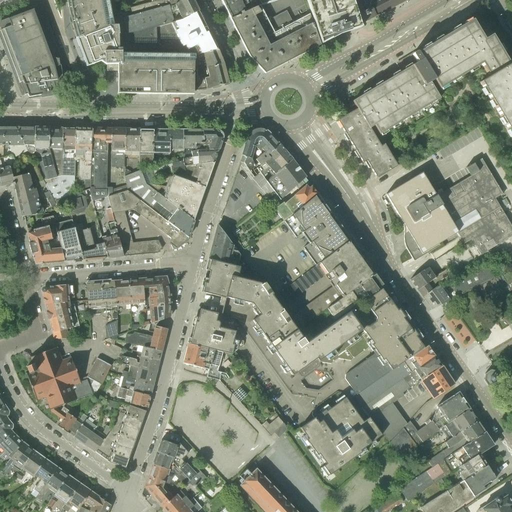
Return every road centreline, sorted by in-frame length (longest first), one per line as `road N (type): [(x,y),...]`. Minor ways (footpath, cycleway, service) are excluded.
road 1 (residential): [(511,445),(295,123)]
road 2 (tertiary): [(264,100),(0,104)]
road 3 (residential): [(126,491),(196,259)]
road 4 (tertiary): [(0,114),(233,113)]
road 5 (tertiary): [(310,99),(478,0)]
road 6 (residential): [(0,363),(33,426),(126,491)]
road 7 (residential): [(196,259),(25,276)]
road 8 (tertiary): [(444,0),(302,84)]
road 9 (residential): [(233,113),(196,259)]
